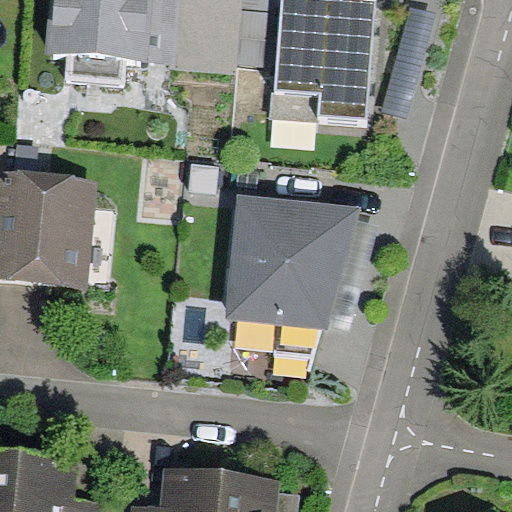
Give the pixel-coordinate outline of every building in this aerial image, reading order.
[(150,0),(56,0),(51,61),(144,69),(150,0)] [(356,134),(367,11),(276,3),(267,100),(313,104),(310,130),(356,134)] [(96,191),(0,182),(0,292),(86,300),(96,191)] [(316,331),(346,222),(237,212),(226,322),(316,331)] [(71,460),(0,451),(0,511),(93,511),(96,496),(67,493),(71,460)] [(147,509),(125,507),(124,511),(284,511),(287,493),(266,492),(268,474),(151,464),(147,509)]
